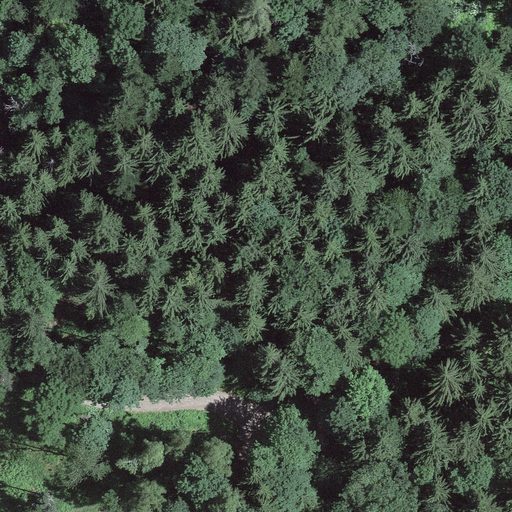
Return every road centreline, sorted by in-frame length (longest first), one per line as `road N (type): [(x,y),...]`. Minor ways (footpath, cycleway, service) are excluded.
road 1 (track): [(98,511),(229,476),(254,443),(243,406),(217,394),(106,404),(34,378),(0,351)]
road 2 (track): [(0,21),(113,39),(274,0)]
road 3 (track): [(511,313),(255,426)]
